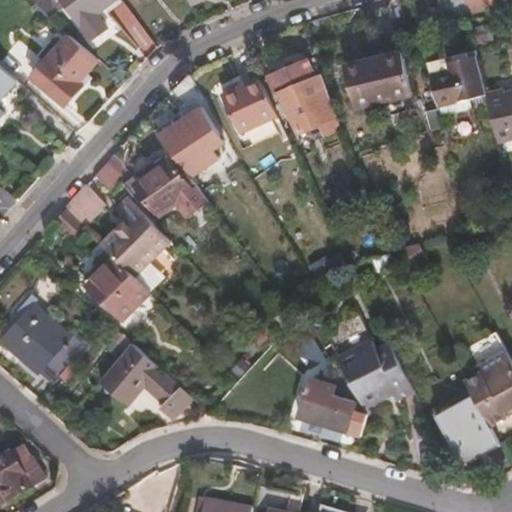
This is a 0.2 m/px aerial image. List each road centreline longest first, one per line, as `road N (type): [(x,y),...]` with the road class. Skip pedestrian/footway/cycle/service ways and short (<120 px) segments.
road 1 (residential): [(0,263),(180,52),(309,0)]
road 2 (residential): [(97,483),(162,447),(221,438),(472,511)]
road 3 (residential): [(97,483),(0,389)]
